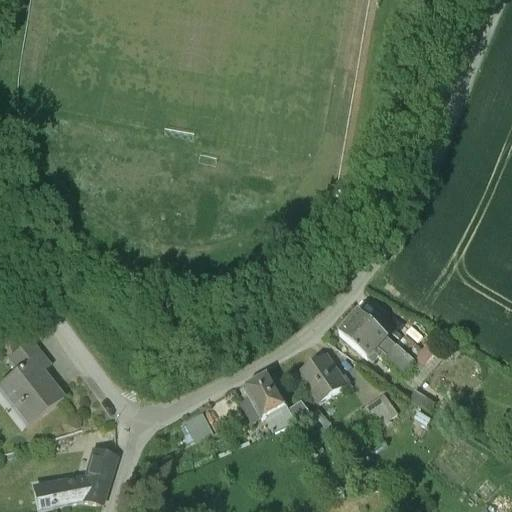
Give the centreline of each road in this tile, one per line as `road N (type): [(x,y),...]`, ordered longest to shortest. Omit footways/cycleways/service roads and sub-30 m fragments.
road 1 (residential): [(499,0),(411,197),(315,332),(148,428)]
road 2 (residential): [(56,322),(148,428)]
